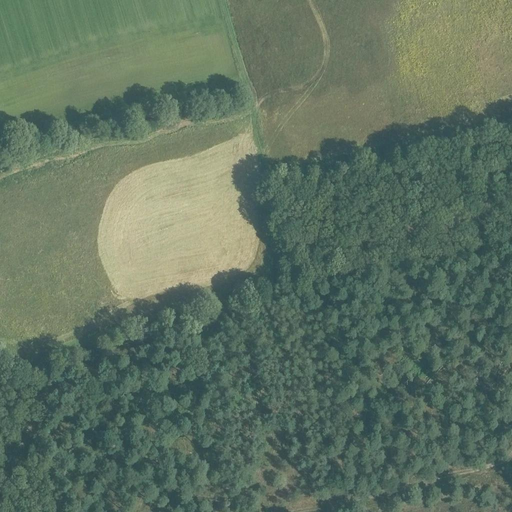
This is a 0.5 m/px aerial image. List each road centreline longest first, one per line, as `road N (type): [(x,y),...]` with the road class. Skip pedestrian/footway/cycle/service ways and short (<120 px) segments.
road 1 (track): [(0,401),(42,357),(259,276),(270,262),(274,210)]
road 2 (track): [(274,210),(305,314),(332,506)]
road 3 (track): [(223,0),(274,210)]
road 4 (track): [(313,511),(511,458)]
